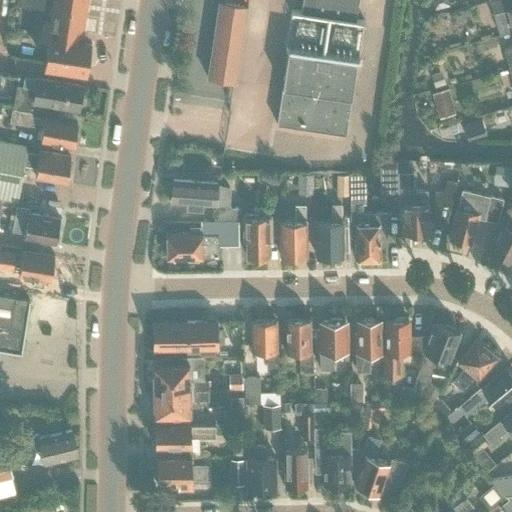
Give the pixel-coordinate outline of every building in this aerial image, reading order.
[(45,14),(46,0),(21,0),(20,11),(45,14)] [(81,41),(86,0),(54,0),(51,24),(45,23),(42,42),(48,42),(44,64),(86,70),(90,43),(81,41)] [(291,9),(286,48),(288,48),(277,123),(345,133),(357,58),(359,59),(365,20),(356,19),(358,0),(302,0),(300,11),(291,9)] [(511,0),(490,0),(500,34),(511,30),(511,0)] [(236,81),(248,5),(218,1),(207,76),(236,81)] [(33,99),(79,107),(80,100),(81,100),(83,91),(81,90),(82,84),(23,74),(21,85),(36,87),(33,99)] [(456,113),(449,88),(432,93),(439,118),(456,113)] [(43,126),(41,139),(74,145),(78,123),(31,114),(31,111),(11,107),(8,120),(43,126)] [(70,155),(40,150),(39,154),(25,152),(27,145),(0,140),(0,196),(18,200),(24,164),(36,167),(35,175),(66,181),(67,177),(69,175),(70,169),(69,166),(70,155)] [(511,166),(496,165),(494,184),(511,185),(511,166)] [(397,171),(381,171),(381,195),(397,195),(397,171)] [(399,217),(403,217),(404,233),(414,233),(415,236),(424,236),(425,233),(428,233),(427,203),(428,203),(428,189),(416,189),(416,171),(398,171),(398,203),(399,203),(399,217)] [(298,174),(298,194),(313,194),(313,174),(298,174)] [(335,194),(346,194),(346,174),(335,174),(335,194)] [(435,187),(435,217),(438,217),(436,225),(445,227),(456,178),(446,176),(443,187),(435,187)] [(172,178),(170,201),(187,202),(187,205),(202,206),(202,202),(216,203),(217,182),(203,181),(172,178)] [(229,204),(230,183),(218,183),(217,203),(229,204)] [(463,241),(471,243),(478,217),(498,222),(504,199),(489,195),(462,189),(458,207),(456,207),(449,238),(452,239),(454,242),(460,243),(463,241)] [(0,200),(0,210),(0,209),(9,210),(10,202),(0,200)] [(331,256),(342,255),(341,203),(330,203),(331,219),(316,220),(317,256),(320,256),(322,258),(329,258),(331,256)] [(295,256),(306,256),(306,204),(295,204),(295,220),(280,220),(281,256),(284,256),(287,258),(293,258),(295,256)] [(351,222),(351,224),(356,224),(356,233),(356,240),(356,244),(356,257),(372,257),(380,257),(380,238),(387,238),(386,224),(386,212),(363,213),(363,212),(363,204),(351,204),(351,212),(351,222)] [(29,207),(17,205),(12,229),(24,232),(23,236),(56,242),(56,240),(59,238),(60,230),(58,228),(60,217),(29,211),(29,207)] [(238,206),(215,207),(216,221),(238,220),(238,206)] [(487,252),(510,263),(511,259),(511,228),(511,226),(511,209),(507,207),(499,223),(502,224),(487,252)] [(264,257),(268,257),(268,240),(271,240),(270,216),(258,216),(258,212),(244,212),(244,216),(244,241),(247,241),(247,257),(251,257),(255,259),(260,259),(264,257)] [(201,232),(166,232),(167,243),(164,244),(164,253),(167,255),(167,258),(189,257),(189,260),(198,260),(198,257),(202,257),(219,257),(219,244),(239,244),(238,220),(216,221),(201,221),(201,232)] [(53,265),(54,254),(21,249),(21,253),(0,249),(0,266),(18,270),(17,273),(50,279),(51,275),(53,274),(54,268),(53,265)] [(0,348),(21,352),(30,299),(0,294),(0,348)] [(379,352),(379,319),(374,319),(372,317),(365,317),(363,319),(358,319),(359,330),(357,330),(357,351),(356,351),(356,370),(369,370),(368,352),(379,352)] [(409,336),(408,319),(405,319),(403,317),(397,317),(395,319),(386,319),(386,351),(385,351),(385,374),(398,374),(397,351),(411,351),(411,336),(409,336)] [(286,319),(287,352),(300,351),(300,368),(304,368),(304,370),(314,370),(313,350),(311,351),(310,318),(286,319)] [(342,320),(341,318),(332,318),(330,320),(321,320),(321,328),(319,328),(320,368),(333,368),(333,351),(345,350),(345,320),(342,320)] [(276,349),(276,319),(251,319),(252,350),(267,350),(267,366),(278,366),(278,349),(276,349)] [(218,348),(218,320),(158,321),(153,325),(153,349),(187,348),(200,348),(218,348)] [(415,387),(413,397),(421,399),(422,399),(429,404),(439,389),(429,382),(431,372),(432,367),(435,355),(447,360),(458,331),(456,330),(455,327),(446,324),(444,325),(436,322),(433,330),(431,329),(423,350),(415,387)] [(464,366),(453,380),(463,388),(474,374),(479,378),(497,357),(476,339),(458,361),(464,366)] [(203,357),(186,357),(186,365),(188,365),(203,365),(203,357)] [(152,377),(154,379),(154,391),(209,390),(208,379),(188,379),(188,365),(186,365),(154,365),(154,369),(152,371),(152,377)] [(470,394),(472,397),(464,403),(471,411),(489,396),(497,406),(511,393),(511,374),(506,367),(482,387),(481,386),(470,394)] [(242,374),(212,375),(213,391),(230,390),(243,389),(242,374)] [(259,376),(243,377),(243,389),(243,402),(260,402),(259,376)] [(401,384),(399,394),(413,397),(415,387),(401,384)] [(243,402),(243,389),(230,390),(231,419),(244,419),(243,402)] [(154,391),(155,401),(152,403),(152,409),(155,411),(155,415),(189,415),(188,400),(209,399),(209,390),(154,391)] [(440,398),(429,408),(439,420),(450,411),(440,398)] [(300,438),(312,438),(311,400),(291,401),(292,414),(299,413),(300,438)] [(0,422),(9,416),(0,404),(0,422)] [(263,405),(264,427),(280,426),(279,404),(263,405)] [(511,412),(511,410),(483,433),(490,442),(508,428),(511,432),(511,412)] [(153,440),(155,443),(155,446),(171,446),(171,448),(191,447),(191,436),(215,436),(215,424),(171,425),(171,426),(155,427),(155,430),(153,432),(153,440)] [(226,435),(226,424),(216,424),(216,435),(226,435)] [(463,444),(477,433),(470,424),(456,436),(463,444)] [(314,445),(324,444),(324,440),(324,426),(314,427),(314,445)] [(39,437),(38,432),(21,437),(25,452),(40,448),(44,462),(77,454),(71,428),(39,437)] [(324,484),(327,484),(329,486),(335,486),(337,484),(348,484),(348,469),(350,469),(349,431),(340,431),(340,440),(324,440),(324,444),(324,484)] [(389,462),(374,457),(381,439),(368,434),(361,453),(365,454),(355,485),(365,489),(367,492),(373,494),(376,492),(379,493),(382,484),(395,487),(405,471),(409,463),(391,457),(389,462)] [(473,457),(488,444),(479,434),(464,447),(473,457)] [(0,449),(0,478),(13,476),(6,448),(0,449)] [(285,487),(307,486),(306,448),(284,448),(285,487)] [(247,487),(276,487),(276,457),(264,457),(264,449),(256,449),(257,457),(246,457),(247,487)] [(157,458),(157,484),(178,483),(178,488),(192,488),(192,481),(208,481),(208,464),(192,464),(192,458),(157,458)] [(231,483),(243,482),(243,458),(231,458),(231,483)] [(507,496),(509,498),(500,505),(505,511),(511,511),(511,475),(491,479),(505,496),(507,496)] [(461,511),(462,511),(472,503),(466,495),(449,509),(449,508),(444,511),(461,511)]
